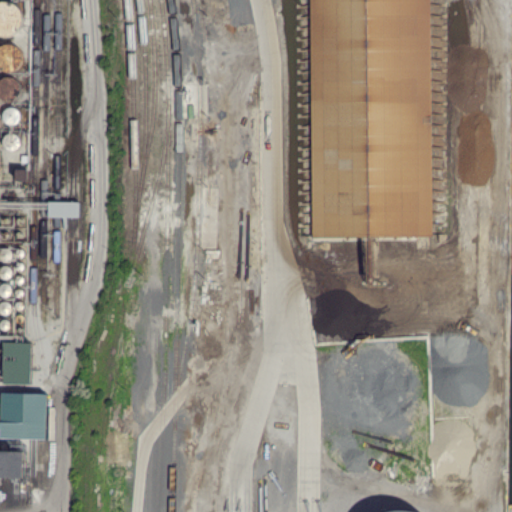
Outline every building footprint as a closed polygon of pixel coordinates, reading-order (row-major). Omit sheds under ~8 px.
[(309,0),(429,0),(432,236),(312,237),(309,0)] [(9,35),(4,35),(0,33),(0,3),(8,1),(17,5),(21,9),(24,16),(24,21),(20,29),(16,33),(9,35)] [(14,70),(8,70),(3,68),(0,64),(0,50),(3,47),(8,44),(14,44),(20,46),(25,54),(22,65),(14,70)] [(13,98),(12,98),(5,97),(0,89),(2,81),(7,77),(12,77),(18,79),(22,87),(19,95),(13,98)] [(14,124),(8,123),(5,119),(7,111),(13,108),(18,110),(21,115),(20,121),(14,124)] [(13,149),(6,147),(3,143),(6,135),(12,133),(17,134),(20,139),(18,146),(13,149)] [(30,180),(19,180),(19,169),(29,168),(30,180)] [(79,201),(49,200),(49,216),(79,216),(79,201)] [(13,236),(3,235),(4,213),(13,212),(13,236)] [(32,342),(5,342),(4,384),(31,384),(32,342)] [(48,393),(3,392),(2,437),(47,438),(48,393)] [(0,476),(26,477),(26,450),(0,449),(0,476)]
